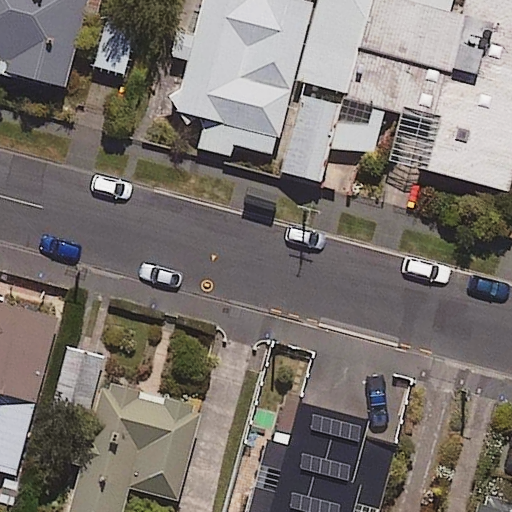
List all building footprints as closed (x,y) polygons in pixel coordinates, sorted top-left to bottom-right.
[(99,0),(0,0),(0,74),(65,90),(71,62),(124,75),(136,25),(96,16),(99,0)] [(511,0),(204,0),(175,112),(200,119),(193,147),(229,157),(232,144),(273,155),(292,81),(305,84),(281,173),(319,183),(329,145),(372,157),(385,108),(440,122),(427,172),(508,193),(511,176),(511,0)] [(56,319),(0,304),(0,471),(14,475),(56,319)] [(102,358),(67,349),(53,402),(88,411),(102,358)] [(199,412),(96,387),(66,511),(122,511),(127,490),(178,502),(199,412)] [(366,427),(298,409),(271,511),(352,511),(359,485),(352,483),(366,427)] [(511,511),(477,503),(474,511),(511,511)]
